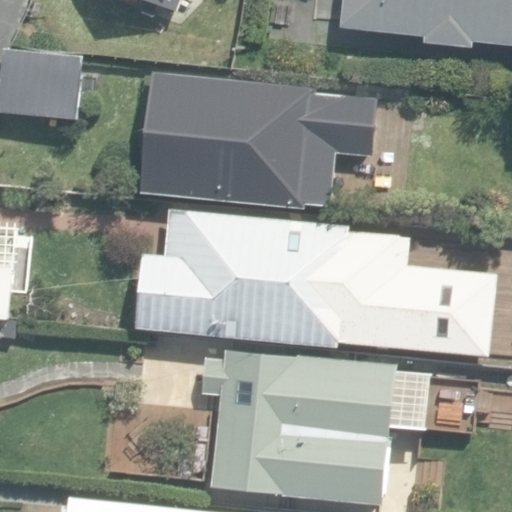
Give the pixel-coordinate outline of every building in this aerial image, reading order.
[(147,0),(144,9),(157,14),(161,2),(181,10),(185,0),(147,0)] [(478,37),(511,40),(511,0),(347,0),(345,24),(429,32),(428,38),(478,43),(478,37)] [(1,110),(81,119),(89,57),(7,49),(1,110)] [(382,94),(154,71),(142,194),(309,211),(310,203),(332,205),(337,149),(376,153),(382,94)] [(377,346),(453,354),(461,279),(435,277),(434,291),(384,286),(389,236),(362,233),(362,229),(177,210),(172,255),(151,253),(144,327),(352,348),(353,341),(377,344),(377,346)] [(0,315),(12,316),(19,223),(0,221),(0,315)] [(401,364),(229,348),(228,357),(208,355),(205,392),(224,394),(215,486),(388,502),(395,425),(429,428),(434,372),(401,369),(401,364)] [(74,511),(211,511),(76,498),(74,511)]
